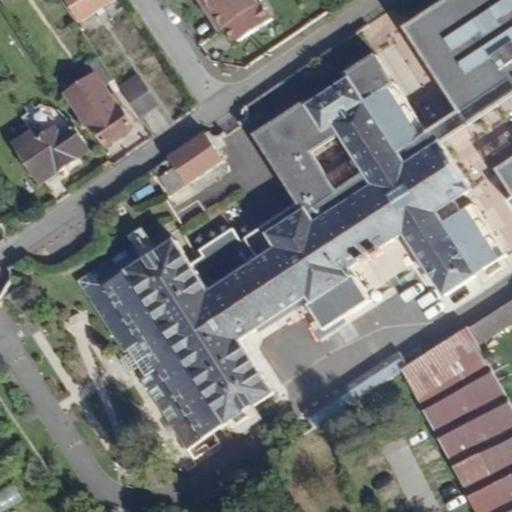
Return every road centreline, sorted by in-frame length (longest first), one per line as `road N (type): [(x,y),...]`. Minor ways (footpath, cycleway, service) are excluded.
road 1 (residential): [(0,256),(214,108)]
road 2 (residential): [(214,108),(373,0)]
road 3 (residential): [(214,108),(140,0)]
